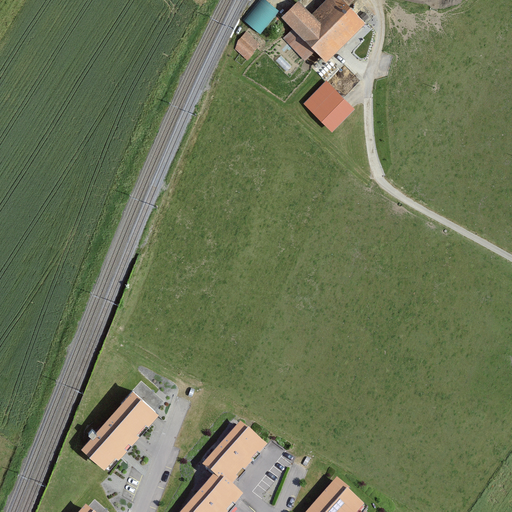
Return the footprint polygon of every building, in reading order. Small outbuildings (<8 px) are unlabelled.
[(361,23),(337,0),(315,0),(305,10),(294,0),(284,0),(271,14),(287,31),(280,38),(301,58),(310,49),(322,62),(361,23)] [(260,43),(243,29),(230,44),(247,58),(260,43)] [(303,101),(333,129),(356,105),(326,77),(303,101)] [(161,413),(135,389),(82,447),(108,471),(161,413)] [(270,451),(243,426),(204,469),(216,480),(219,476),(234,490),(270,451)] [(186,511),(236,511),(246,501),(234,490),(219,476),(216,480),(186,511)] [(371,511),(372,511),(339,482),(312,511),(371,511)]
